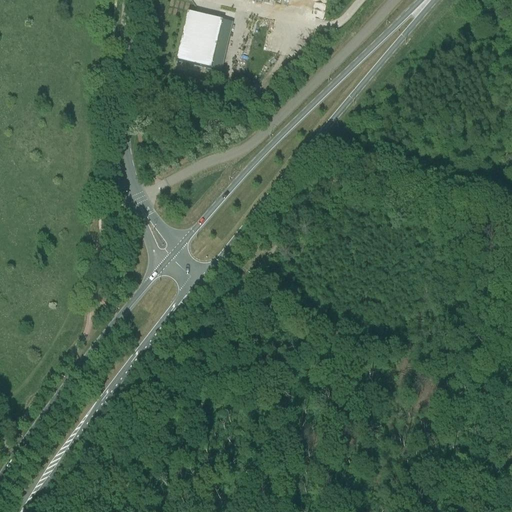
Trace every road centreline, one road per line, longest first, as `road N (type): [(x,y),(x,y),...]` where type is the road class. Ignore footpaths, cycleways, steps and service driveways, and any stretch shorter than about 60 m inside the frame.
road 1 (primary): [(200,282),(432,0)]
road 2 (primary): [(422,0),(177,248)]
road 3 (unclassified): [(395,0),(259,137),(137,200)]
road 4 (track): [(242,289),(330,182),(511,234)]
road 5 (primary): [(24,511),(200,282)]
road 6 (primary): [(161,268),(0,480)]
road 7 (tertiary): [(137,200),(122,140),(132,0)]
